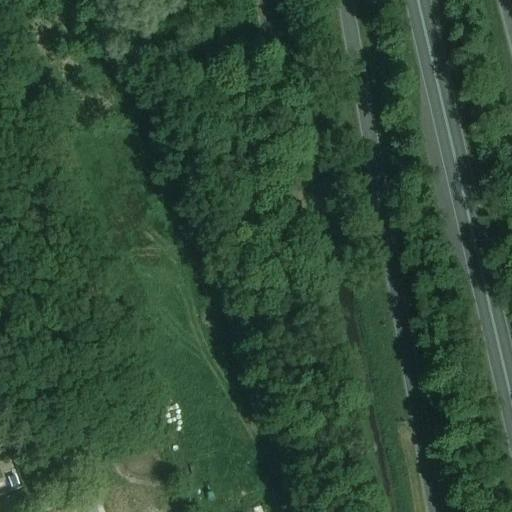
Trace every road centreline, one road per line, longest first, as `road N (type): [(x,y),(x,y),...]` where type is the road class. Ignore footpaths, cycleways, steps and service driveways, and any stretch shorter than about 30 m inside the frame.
road 1 (trunk): [(347,0),(436,511)]
road 2 (trunk): [(511,403),(419,0)]
